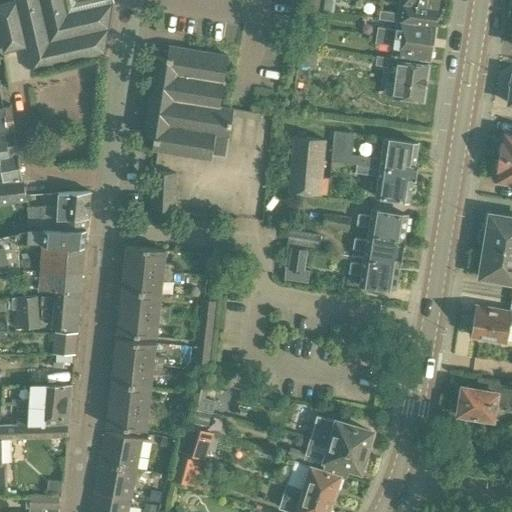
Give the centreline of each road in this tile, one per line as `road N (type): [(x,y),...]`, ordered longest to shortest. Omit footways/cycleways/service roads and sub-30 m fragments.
road 1 (residential): [(106,229),(260,244),(264,296),(430,327)]
road 2 (tertiary): [(430,327),(482,0)]
road 3 (residential): [(106,229),(72,511)]
road 4 (residential): [(132,0),(106,229)]
road 5 (tertiary): [(394,484),(430,327)]
